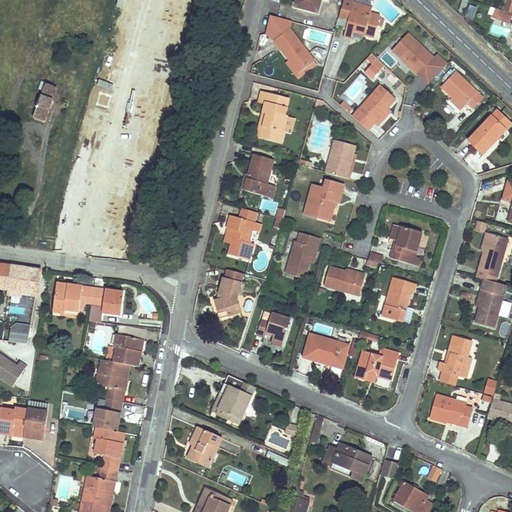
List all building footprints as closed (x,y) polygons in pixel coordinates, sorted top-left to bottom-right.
[(328,2),(328,0),(297,0),(295,7),(318,14),(322,0),(328,2)] [(373,8),(354,3),(354,0),(343,0),(339,18),(348,20),(343,37),(352,40),(354,33),(355,30),(357,31),(364,33),(365,34),(364,36),(374,39),(378,26),(382,28),(385,20),(380,19),(381,16),(371,13),(373,8)] [(464,18),(474,21),(479,8),(469,4),(464,18)] [(509,25),(511,19),(503,15),(500,21),(509,25)] [(314,61),(291,29),(274,40),(289,61),(297,72),(298,73),(298,72),(314,62),(314,61)] [(433,59),(408,34),(392,50),(401,59),(404,57),(414,66),(411,69),(418,75),(433,59)] [(414,66),(404,57),(401,59),(411,69),(414,66)] [(297,72),(289,61),(286,64),(297,79),(316,66),(317,65),(314,61),(314,62),(298,72),(298,73),(297,72)] [(373,79),(380,72),(372,65),(365,72),(373,79)] [(484,99),(456,72),(441,87),(453,98),(454,99),(463,108),(463,109),(468,104),(474,109),(484,99)] [(44,122),(57,87),(47,83),(39,106),(38,107),(34,118),(44,122)] [(388,109),(396,100),(382,86),(358,110),(377,127),(383,121),(380,118),(388,109)] [(266,104),(268,94),(269,94),(262,92),(259,102),(265,103),(266,104)] [(281,144),(288,117),(284,116),(289,100),(269,94),(268,94),(266,104),(263,112),(268,113),(267,115),(261,137),(261,138),(281,144)] [(463,108),(454,99),(453,98),(450,101),(460,111),(461,111),(463,109),(463,108)] [(34,118),(38,107),(39,106),(24,100),(19,112),(34,118)] [(324,102),(317,100),(314,108),(321,110),(324,102)] [(383,121),(391,112),(388,109),(380,118),(383,121)] [(511,124),(497,110),(492,116),(493,116),(506,129),(507,130),(511,124)] [(267,115),(268,113),(263,112),(263,115),(256,137),(261,138),(261,137),(267,115)] [(483,155),(507,130),(506,129),(493,116),(492,116),(468,141),(483,155)] [(348,171),(355,146),(335,140),(325,173),(349,180),(352,172),(348,171)] [(267,184),(274,161),(255,155),(249,175),(245,188),(244,191),(264,196),(267,185),(267,184)] [(329,221),(335,202),(338,203),(344,186),(327,181),(324,189),(313,186),(305,214),(329,221)] [(511,222),(511,182),(509,182),(503,201),(511,203),(511,208),(508,221),(511,222)] [(273,198),(276,187),(267,184),(267,185),(264,196),(273,199),(273,198)] [(248,239),(250,231),(259,233),(262,225),(231,215),(226,229),(228,229),(233,231),(230,239),(230,240),(233,241),(231,245),(228,255),(249,261),(254,244),(250,243),(251,240),(248,239)] [(475,231),(485,232),(487,224),(476,222),(475,231)] [(417,257),(423,234),(395,226),(390,239),(397,241),(400,242),(400,243),(397,252),(394,251),(392,259),(392,260),(422,268),(424,259),(417,257)] [(230,240),(230,239),(233,231),(228,229),(223,243),(231,245),(233,241),(230,240)] [(310,263),(314,247),(317,248),(320,239),(301,233),(298,242),(295,241),(286,273),(305,279),(310,263)] [(496,283),(509,240),(487,233),(485,241),(488,242),(486,248),(487,249),(488,251),(487,254),(487,255),(484,254),(477,278),(484,280),(496,283)] [(379,270),(383,257),(371,253),(366,265),(379,270)] [(0,288),(9,290),(13,266),(0,264),(0,288)] [(26,284),(28,268),(13,266),(9,290),(9,291),(9,292),(36,295),(38,286),(37,286),(26,285),(26,284)] [(38,286),(40,270),(28,268),(26,284),(26,285),(37,286),(38,286)] [(360,296),(366,275),(358,273),(357,276),(357,277),(349,274),(347,276),(344,275),(345,272),(331,268),(325,285),(360,296)] [(407,306),(411,292),(414,293),(417,285),(394,278),(382,317),(410,326),(415,309),(407,306)] [(241,313),(238,299),(242,284),(224,280),(219,295),(222,296),(222,299),(218,301),(215,301),(219,319),(241,313)] [(494,329),(507,286),(496,283),(484,280),(481,290),(485,291),(480,308),(475,323),(494,329)] [(81,303),(84,287),(84,286),(68,284),(68,287),(58,286),(57,286),(53,312),(65,314),(66,310),(80,312),(81,303)] [(92,304),(95,287),(88,287),(86,302),(86,303),(92,304)] [(121,316),(124,291),(95,287),(92,304),(104,306),(103,313),(121,316)] [(480,308),(485,291),(481,290),(477,305),(476,306),(480,308)] [(281,347),(291,319),(272,313),(265,310),(262,319),(256,334),(264,337),(265,334),(266,332),(268,332),(274,334),(273,337),(271,343),(281,347)] [(9,342),(29,344),(30,325),(10,323),(9,342)] [(370,335),(361,332),(359,338),(366,340),(368,341),(369,341),(370,335)] [(139,367),(142,352),(138,352),(140,341),(141,339),(116,335),(114,347),(117,348),(114,362),(131,366),(139,367)] [(343,369),(349,346),(311,335),(304,358),(343,369)] [(378,338),(370,335),(369,341),(377,343),(378,338)] [(468,358),(472,342),(453,336),(449,351),(452,352),(452,354),(449,364),(448,365),(445,364),(441,363),(439,371),(443,372),(458,377),(463,378),(463,377),(466,369),(469,370),(470,370),(473,360),(468,358)] [(117,348),(114,347),(108,346),(105,361),(114,362),(117,348)] [(391,380),(399,354),(381,349),(379,357),(363,352),(355,377),(369,381),(371,374),(377,376),(391,380)] [(0,377),(14,387),(27,367),(20,362),(17,366),(7,359),(5,361),(3,359),(4,357),(0,354),(0,377)] [(128,381),(131,366),(114,362),(105,361),(103,373),(102,375),(99,374),(97,385),(110,387),(110,388),(123,390),(124,382),(125,380),(128,381)] [(443,372),(441,382),(455,386),(458,377),(443,372)] [(375,383),(377,376),(371,374),(369,381),(375,383)] [(240,426),(256,388),(229,375),(220,394),(226,397),(225,398),(218,413),(218,414),(217,415),(240,426)] [(125,395),(128,381),(125,380),(124,382),(123,390),(110,388),(110,387),(109,392),(125,395)] [(497,383),(489,380),(487,389),(495,391),(497,383)] [(124,402),(125,395),(109,392),(107,399),(124,402)] [(225,398),(226,397),(220,394),(220,395),(213,410),(212,411),(218,414),(218,413),(225,398)] [(468,428),(473,410),(466,407),(467,404),(437,396),(430,419),(447,424),(448,422),(449,419),(460,422),(461,423),(460,426),(468,428)] [(118,431),(124,402),(107,399),(106,405),(105,411),(98,410),(94,427),(97,427),(118,431)] [(49,411),(49,404),(30,402),(29,402),(29,408),(28,409),(49,411)] [(25,434),(28,409),(16,408),(16,411),(1,409),(0,418),(0,434),(12,436),(13,433),(13,432),(25,434)] [(45,441),(49,411),(28,409),(25,434),(25,438),(45,441)] [(319,435),(323,421),(317,419),(317,420),(313,432),(313,433),(318,434),(319,435)] [(299,428),(287,424),(285,434),(291,436),(293,431),(298,432),(299,428)] [(121,458),(124,443),(121,443),(123,433),(118,431),(97,427),(95,438),(98,439),(95,453),(105,455),(106,455),(121,458)] [(209,469),(223,439),(198,427),(190,444),(194,445),(198,447),(197,451),(200,452),(196,463),(209,469)] [(317,443),(319,435),(318,434),(313,433),(311,441),(317,443)] [(369,463),(371,461),(360,456),(357,455),(358,452),(340,444),(337,450),(330,447),(323,463),(331,466),(333,462),(363,475),(365,476),(366,473),(369,475),(373,465),(369,463)] [(196,463),(200,452),(197,451),(198,447),(194,445),(193,446),(187,459),(196,463)] [(290,461),(270,451),(266,458),(288,468),(290,461)] [(371,457),(358,452),(357,455),(360,456),(371,461),(372,458),(371,457)] [(119,470),(120,462),(104,459),(103,467),(119,470)] [(381,477),(396,480),(399,464),(384,461),(381,477)] [(363,475),(333,462),(331,466),(330,469),(332,470),(362,482),(365,476),(363,475)] [(118,476),(119,470),(103,467),(101,472),(101,473),(102,473),(117,476),(118,476)] [(438,483),(441,469),(430,467),(427,481),(438,483)] [(115,491),(118,476),(117,476),(102,473),(101,473),(100,478),(113,480),(111,490),(112,491),(115,491)] [(111,507),(115,491),(112,491),(111,490),(113,480),(100,478),(88,475),(86,487),(89,487),(84,511),(85,511),(108,511),(109,506),(111,507)] [(426,500),(429,496),(405,482),(393,500),(412,511),(428,511),(433,505),(426,500)] [(84,511),(89,487),(86,487),(81,511),(84,511)] [(228,511),(231,507),(231,506),(221,502),(220,501),(222,496),(206,488),(198,505),(206,508),(205,509),(203,511),(228,511)] [(302,501),(301,501),(303,497),(304,493),(299,492),(297,491),(295,499),(290,511),(305,511),(308,503),(302,501)] [(234,502),(222,496),(220,501),(221,502),(231,506),(231,507),(234,502)] [(412,511),(393,500),(392,503),(407,511),(412,511)]
